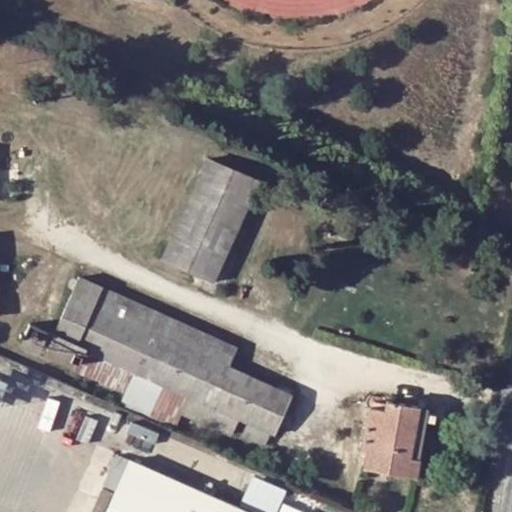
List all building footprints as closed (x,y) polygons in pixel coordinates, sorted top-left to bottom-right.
[(161,256),(211,279),(257,180),(207,157),(161,256)] [(226,364),(235,344),(78,275),(37,368),(174,427),(182,409),(231,431),(240,413),(275,429),(291,395),(226,364)] [(363,463),(414,474),(427,408),(370,396),(359,448),(366,450),(363,463)] [(265,432),(242,421),(236,434),(259,445),(265,432)] [(258,511),(122,453),(96,511),(258,511)]
